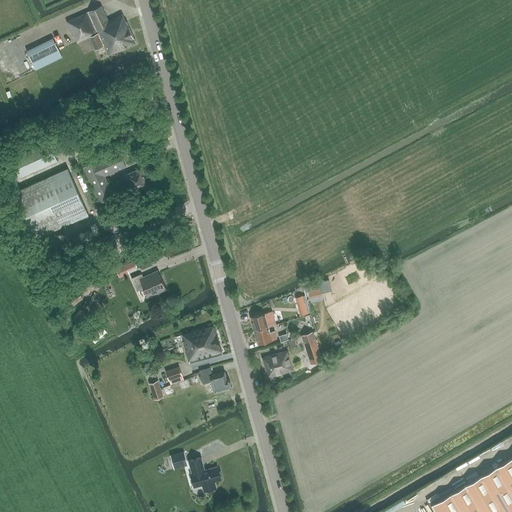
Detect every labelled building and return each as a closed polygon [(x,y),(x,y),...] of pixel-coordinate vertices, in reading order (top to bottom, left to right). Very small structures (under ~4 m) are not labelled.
[(67,21),(68,23),(63,25),(65,30),(70,28),(74,37),(75,36),(78,42),(91,37),(94,45),(96,49),(103,46),(108,56),(136,43),(127,22),(126,23),(122,14),(109,21),(102,6),(67,21)] [(53,39),(37,47),(38,48),(43,60),(59,52),(53,39)] [(0,179),(3,186),(57,161),(49,142),(0,163),(0,179)] [(105,176),(126,166),(119,151),(84,167),(100,203),(114,196),(105,176)] [(33,240),(89,215),(68,168),(12,193),(33,240)] [(134,193),(144,189),(150,186),(142,168),(126,175),(134,193)] [(118,277),(138,268),(134,259),(114,268),(118,277)] [(137,291),(144,288),(145,288),(148,295),(166,288),(159,272),(144,279),(142,274),(132,278),(137,291)] [(317,282),(306,286),(311,295),(321,291),(317,282)] [(294,296),(299,314),(305,313),(301,295),(294,296)] [(254,331),(269,327),(275,325),(271,311),(250,318),(254,331)] [(223,354),(215,325),(183,334),(185,341),(184,341),(190,363),(223,354)] [(95,341),(106,331),(103,327),(91,337),(95,341)] [(269,327),(254,331),(258,345),(278,339),(275,331),(270,332),(269,327)] [(279,334),(281,342),(292,338),(290,331),(279,334)] [(301,335),(311,364),(322,361),(313,331),(301,335)] [(268,378),(294,371),(288,350),(262,357),(268,378)] [(301,365),(308,362),(306,356),(299,358),(301,365)] [(182,375),(179,367),(166,371),(171,384),(183,380),(182,375)] [(212,382),(215,392),(230,388),(231,388),(232,386),(230,381),(228,379),(228,380),(227,380),(225,372),(213,375),(211,367),(200,370),(203,384),(212,382)] [(164,397),(158,380),(150,383),(155,399),(164,397)] [(166,395),(166,396),(174,393),(171,385),(161,388),(164,396),(166,395)] [(182,449),(170,453),(173,461),(185,457),(182,449)] [(511,511),(511,457),(432,505),(436,511),(511,511)] [(191,474),(195,487),(203,484),(205,491),(216,488),(215,481),(221,480),(220,475),(221,474),(221,472),(219,471),(218,467),(204,470),(201,458),(189,461),(193,474),(191,474)] [(174,459),(174,469),(187,469),(187,459),(174,459)]
